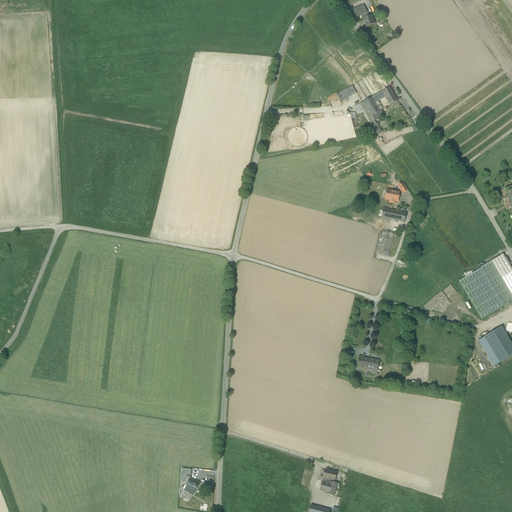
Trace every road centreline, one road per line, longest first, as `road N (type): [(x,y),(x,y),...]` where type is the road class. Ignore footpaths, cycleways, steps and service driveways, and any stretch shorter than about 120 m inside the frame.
road 1 (track): [(511,309),(475,329),(233,255),(71,226),(0,231)]
road 2 (unclassified): [(218,511),(233,255),(283,44),(312,0)]
road 3 (unclassified): [(334,0),(511,254)]
road 4 (track): [(0,355),(60,225)]
